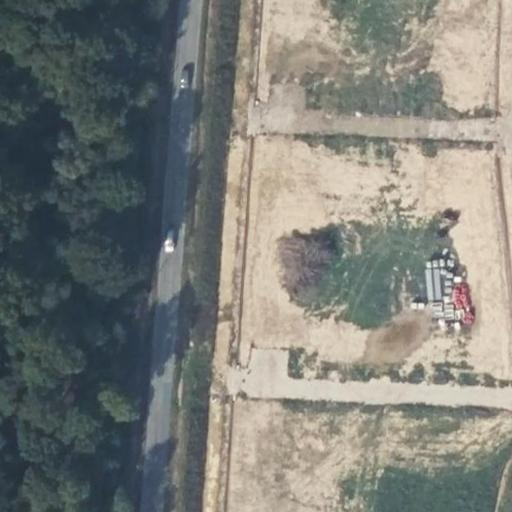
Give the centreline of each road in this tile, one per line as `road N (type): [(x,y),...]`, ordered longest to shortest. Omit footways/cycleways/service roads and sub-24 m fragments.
road 1 (unclassified): [(187,0),(146,511)]
road 2 (residential): [(238,379),(511,395)]
road 3 (residential): [(258,122),(511,126)]
